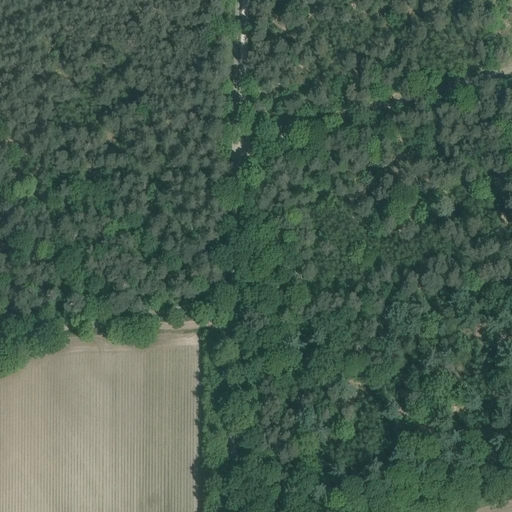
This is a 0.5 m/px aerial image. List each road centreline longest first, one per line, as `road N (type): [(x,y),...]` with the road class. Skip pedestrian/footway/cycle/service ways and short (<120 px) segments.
road 1 (unclassified): [(233,511),(239,192)]
road 2 (unclassified): [(239,192),(259,156),(294,132),(511,68)]
road 3 (track): [(234,324),(70,327),(0,355)]
road 4 (unclassified): [(239,192),(244,0)]
